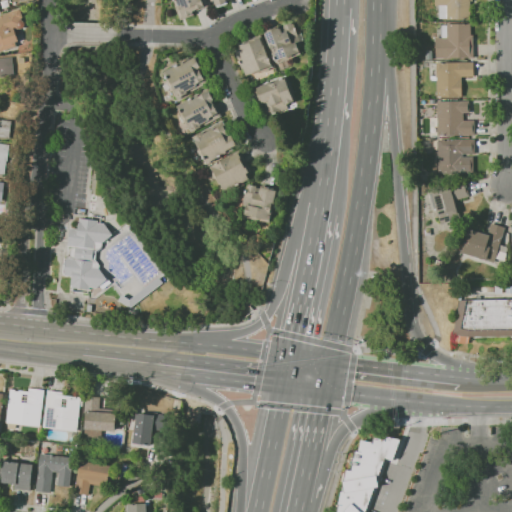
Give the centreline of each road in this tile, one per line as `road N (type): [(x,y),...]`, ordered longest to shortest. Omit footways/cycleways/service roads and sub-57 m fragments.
road 1 (trunk): [(329,361),(362,190),(375,0)]
road 2 (trunk): [(454,377),(424,347),(409,310),(389,93),(375,54)]
road 3 (residential): [(32,216),(50,0)]
road 4 (trunk): [(338,6),(318,204)]
road 5 (secondary): [(323,390),(511,406)]
road 6 (residential): [(505,0),(508,185)]
road 7 (secondary): [(461,378),(329,361)]
road 8 (trunk): [(311,244),(288,264),(264,318),(226,338)]
road 9 (trunk): [(283,385),(256,511)]
road 10 (residential): [(37,342),(41,230),(32,216)]
road 11 (residential): [(32,216),(18,340)]
road 12 (trunk): [(217,399),(233,416),(241,444),(239,511)]
